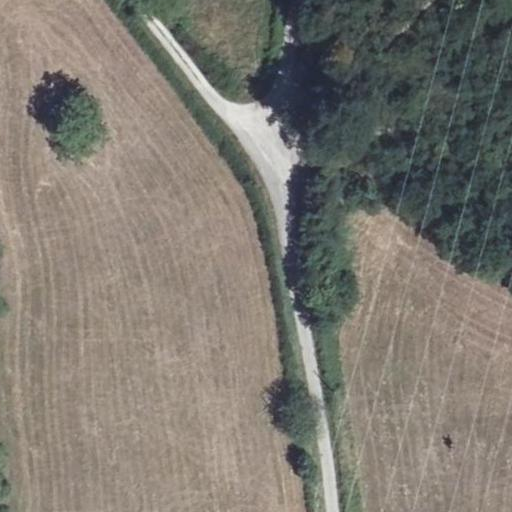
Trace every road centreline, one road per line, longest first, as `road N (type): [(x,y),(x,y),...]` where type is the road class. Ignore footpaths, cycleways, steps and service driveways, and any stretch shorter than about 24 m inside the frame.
road 1 (unclassified): [(332,511),(271,152),(299,0)]
road 2 (track): [(136,0),(207,92),(271,152)]
